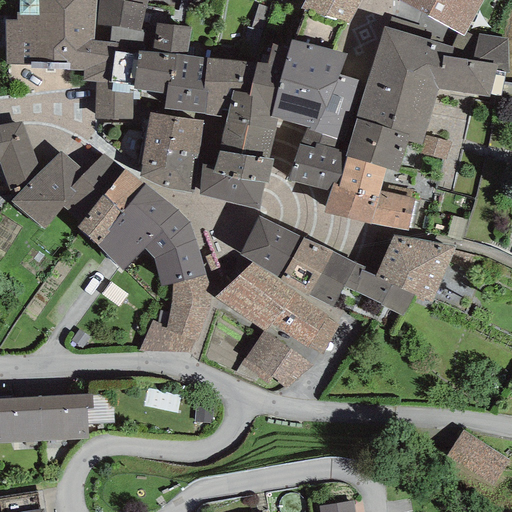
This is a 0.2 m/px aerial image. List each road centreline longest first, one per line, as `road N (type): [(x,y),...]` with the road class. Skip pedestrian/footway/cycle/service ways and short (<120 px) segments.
road 1 (residential): [(0,370),(152,363),(240,399),(227,436),(197,452),(93,449),(72,478),(75,511)]
road 2 (residential): [(178,511),(220,483),(329,467),(368,480),(375,511)]
